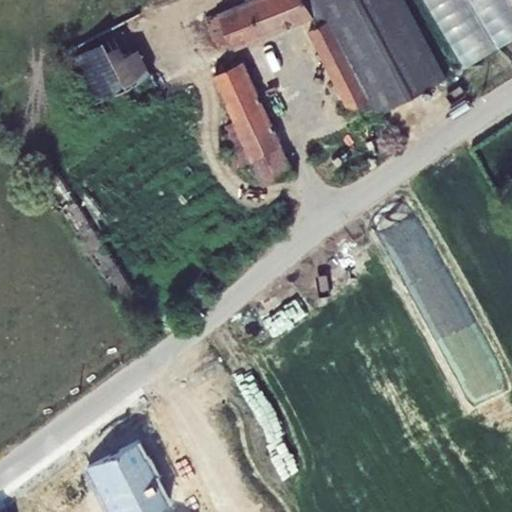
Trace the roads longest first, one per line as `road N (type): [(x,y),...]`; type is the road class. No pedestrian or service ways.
road 1 (residential): [(511,94),(341,210),(157,358)]
road 2 (residential): [(157,358),(0,477)]
road 3 (unclassified): [(157,358),(242,511)]
